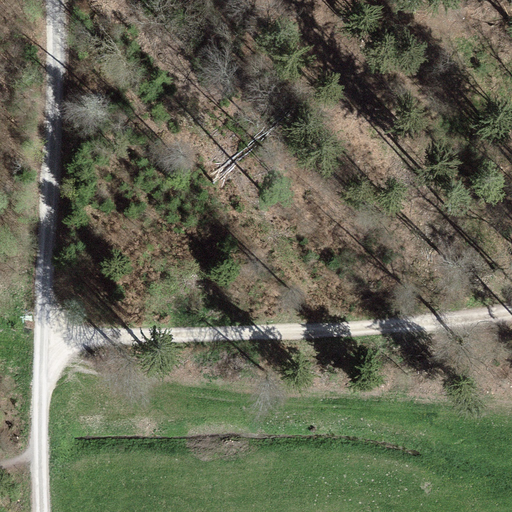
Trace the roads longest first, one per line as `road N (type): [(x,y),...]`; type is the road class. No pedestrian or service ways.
road 1 (track): [(40,338),(383,330),(511,301)]
road 2 (track): [(53,0),(59,44),(40,338)]
road 3 (track): [(40,338),(44,511)]
